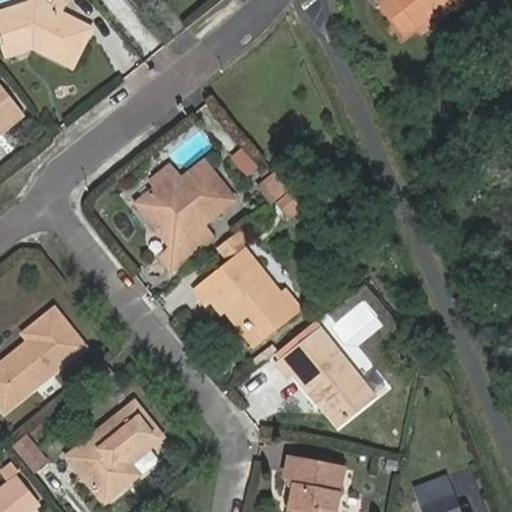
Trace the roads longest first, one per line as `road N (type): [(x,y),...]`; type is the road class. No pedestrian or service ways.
road 1 (residential): [(46,198),(225,420),(236,468),(227,511)]
road 2 (residential): [(46,198),(62,175),(271,0)]
